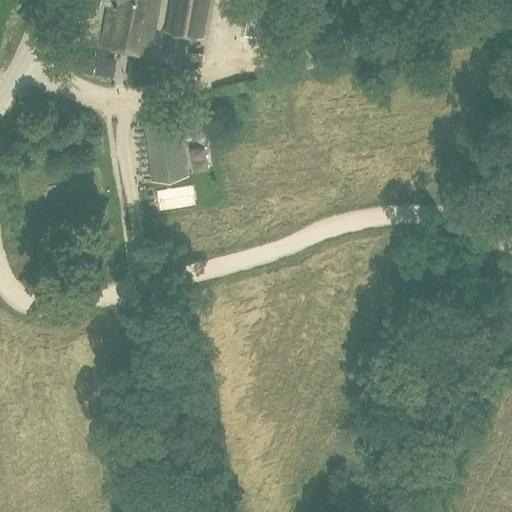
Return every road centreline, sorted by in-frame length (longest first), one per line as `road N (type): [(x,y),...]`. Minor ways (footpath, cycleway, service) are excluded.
road 1 (track): [(511,249),(458,220),(412,215),(325,228),(290,249),(50,310),(12,304),(0,285)]
road 2 (track): [(511,4),(122,92),(93,88),(26,54)]
road 3 (track): [(124,108),(182,511)]
